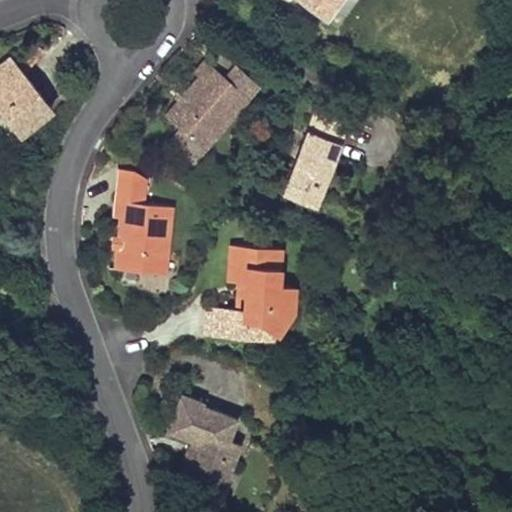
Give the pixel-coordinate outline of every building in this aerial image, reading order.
[(301,0),(329,19),(342,0),(301,0)] [(4,51),(0,54),(0,114),(12,128),(45,101),(31,84),(4,51)] [(179,102),(166,117),(182,131),(196,143),(210,127),(218,134),(249,96),(224,76),(204,59),(193,72),(199,78),(188,91),(179,102)] [(234,63),(224,76),(249,96),(258,84),(234,63)] [(182,85),(173,97),(179,102),(188,91),(182,85)] [(322,98),(294,169),(325,182),(354,111),(322,98)] [(12,128),(0,114),(0,135),(1,137),(12,128)] [(210,127),(196,143),(204,150),(218,134),(210,127)] [(172,143),(195,162),(204,150),(196,143),(182,131),(172,143)] [(120,258),(161,260),(161,245),(171,245),(175,199),(145,196),(147,171),(134,164),(120,163),(116,208),(125,209),(123,226),(114,225),(113,238),(122,239),(120,258)] [(294,169),(288,185),(319,197),(325,182),(294,169)] [(210,296),(207,324),(249,327),(251,312),(264,313),(275,322),(294,302),(296,276),(280,274),(284,239),(234,235),(230,271),(239,271),(249,272),(246,298),(237,297),(210,296)] [(161,245),(161,260),(169,261),(171,245),(161,245)] [(249,272),(239,271),(237,297),(246,298),(249,272)] [(274,330),(275,322),(264,313),(251,312),(249,327),(274,330)] [(196,478),(188,496),(212,504),(219,487),(230,491),(246,448),(232,442),(241,422),(210,410),(212,405),(186,396),(171,434),(200,445),(189,475),(196,478)] [(219,487),(212,504),(223,508),(230,491),(219,487)]
